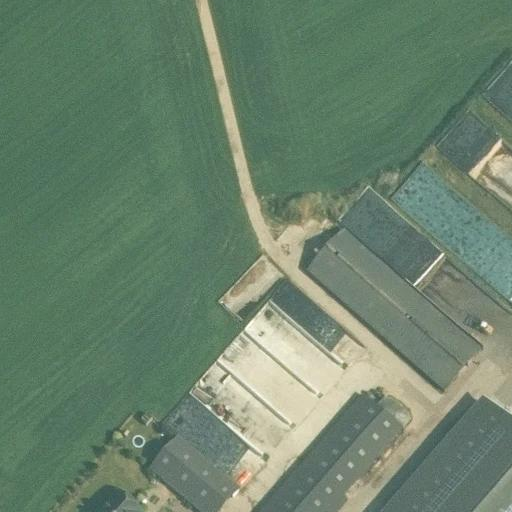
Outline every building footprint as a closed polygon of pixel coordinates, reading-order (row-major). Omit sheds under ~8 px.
[(511,71),(490,98),(511,116),(511,71)] [(443,151),(511,202),(511,154),(466,120),(443,151)] [(423,208),(417,215),(452,247),(482,213),(428,164),(404,190),(423,208)] [(443,394),(481,351),(343,231),(305,274),(443,394)] [(336,511),(405,434),(363,397),(261,511),(336,511)] [(511,511),(511,429),(483,405),(390,511),(511,511)] [(194,511),(222,511),(239,493),(176,439),(148,472),(194,511)] [(132,511),(118,499),(106,511),(132,511)]
